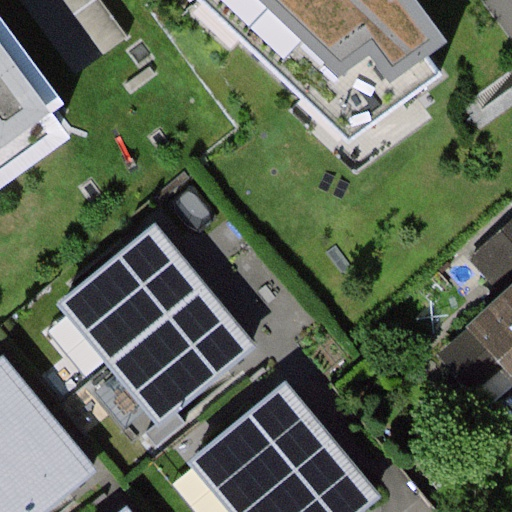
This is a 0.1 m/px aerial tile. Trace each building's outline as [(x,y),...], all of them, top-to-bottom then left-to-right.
[(100,0),(63,0),(104,54),(127,37),(100,0)] [(203,0),(350,140),(441,75),(424,54),(441,42),(410,0),(203,0)] [(0,174),(55,136),(37,112),(49,101),(0,32),(0,174)] [(502,358),(511,369),(511,222),(473,258),(500,288),(487,300),(498,311),(446,357),(472,385),(502,358)] [(62,312),(108,373),(205,302),(181,270),(159,240),(62,312)] [(108,373),(153,435),(250,363),(205,302),(108,373)] [(0,458),(40,424),(21,403),(0,379),(0,458)] [(184,468),(221,511),(244,511),(324,445),(278,390),(184,468)] [(0,458),(0,511),(49,511),(88,478),(40,424),(0,458)] [(244,511),(356,511),(371,500),(324,445),(244,511)]
